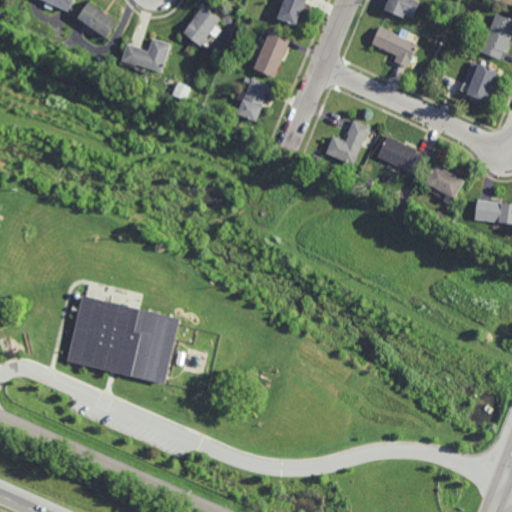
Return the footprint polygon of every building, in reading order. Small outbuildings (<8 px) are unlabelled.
[(75,0),(70,11),(46,0),(75,0)] [(308,0),(298,25),(279,17),(285,0),(308,0)] [(421,0),(424,1),(417,16),(408,12),(406,17),(387,8),(390,0),(421,0)] [(108,38),(79,17),(91,1),(120,21),(108,38)] [(202,45),(185,31),(196,17),(195,16),(205,4),(223,19),(202,45)] [(511,18),(511,41),(508,52),(505,51),(502,59),(483,51),(498,13),(511,18)] [(419,50),(418,49),(409,67),(396,61),(399,55),(373,43),(381,26),(420,44),(419,47),(420,47),(419,50)] [(276,77),(255,68),(271,29),(292,39),(276,77)] [(443,40),(436,38),(438,32),(446,35),(443,40)] [(165,72),(139,63),(139,65),(124,60),(130,43),(145,47),(144,49),(151,51),(155,37),(174,43),(165,72)] [(104,64),(98,60),(100,56),(106,60),(104,64)] [(493,67),(493,65),(496,67),(496,68),(501,70),(489,101),(470,93),(482,62),(493,67)] [(272,85),(264,105),(265,106),(258,121),(239,114),(244,101),(237,99),(242,88),(249,90),(251,84),(245,82),(246,78),(253,80),(254,77),(272,85)] [(187,100),(173,94),(179,81),(193,87),(187,100)] [(194,107),(189,105),(192,98),(197,100),(194,107)] [(367,141),(366,140),(356,165),(328,154),(336,135),(349,141),(351,134),(350,134),(356,119),(373,127),(367,141)] [(419,150),(418,152),(425,156),(417,174),(380,156),(386,143),(384,143),(385,141),(387,142),(390,136),(419,150)] [(454,204),(446,200),(449,195),(428,182),(439,164),(468,181),(454,204)] [(374,187),(366,184),(368,179),(376,183),(374,187)] [(511,223),(478,220),(480,200),(511,203),(511,223)] [(82,298),(181,321),(166,385),(67,362),(82,298)]
